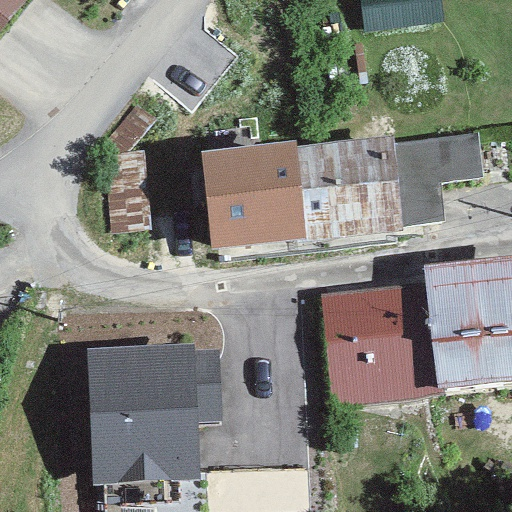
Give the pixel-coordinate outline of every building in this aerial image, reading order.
[(0,0),(0,61),(21,38),(54,0),(0,0)] [(436,0),(352,0),(359,32),(440,17),(436,0)] [(149,124),(134,108),(104,140),(119,156),(149,124)] [(382,152),(296,160),(304,240),(449,227),(445,181),(485,177),(480,129),(380,138),(382,152)] [(296,160),(217,167),(224,247),(304,240),(296,160)] [(153,223),(143,161),(115,166),(123,228),(153,223)] [(316,302),(326,402),(511,387),(511,275),(422,284),(423,294),(372,297),(316,302)] [(192,343),(86,352),(89,486),(204,477),(192,343)]
